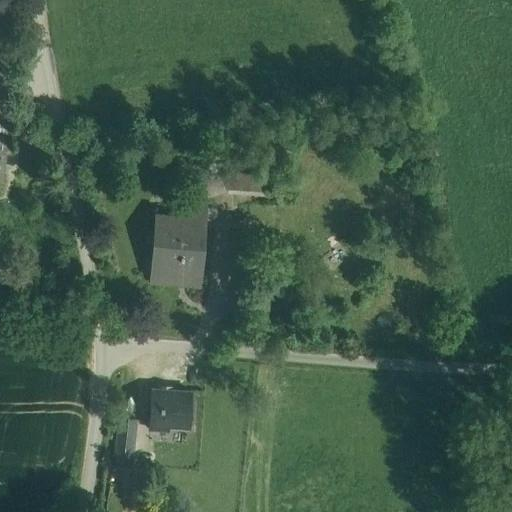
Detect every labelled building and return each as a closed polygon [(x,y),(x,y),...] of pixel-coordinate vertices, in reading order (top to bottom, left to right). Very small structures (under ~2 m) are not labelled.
[(0,190),(1,191),(8,100),(0,99),(0,190)] [(264,175),(227,172),(226,187),(263,190),(264,175)] [(162,238),(159,275),(199,277),(204,223),(206,223),(206,220),(211,221),(214,217),(218,216),(218,213),(214,212),(212,208),(207,208),(206,203),(181,201),(180,220),(156,218),(155,237),(162,238)] [(268,284),(244,282),(241,315),(265,317),(268,284)] [(306,287),(286,287),(286,306),(307,305),(306,287)] [(158,390),(153,390),(151,425),(169,426),(188,427),(190,392),(173,391),(158,390)] [(120,418),(116,456),(131,458),(135,420),(120,418)]
